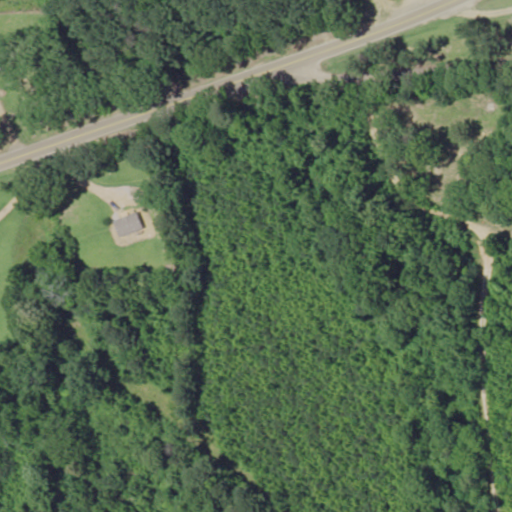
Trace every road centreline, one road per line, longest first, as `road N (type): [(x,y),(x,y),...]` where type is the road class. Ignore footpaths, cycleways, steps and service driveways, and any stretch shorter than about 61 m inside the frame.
road 1 (secondary): [(0,158),(461,0)]
road 2 (residential): [(284,67),(320,81),(391,81),(511,65)]
